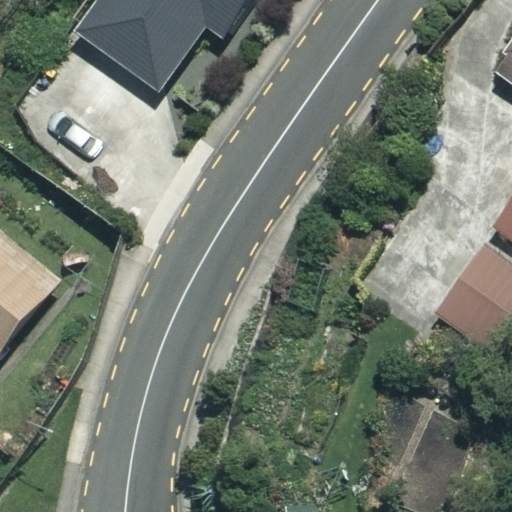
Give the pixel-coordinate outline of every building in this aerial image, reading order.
[(120,0),(91,41),(169,96),(214,33),(233,46),(265,0),(120,0)] [(511,57),(498,77),(511,86),(511,57)] [(511,213),(498,232),(511,242),(511,213)] [(0,370),(67,286),(0,232),(0,370)] [(511,363),(511,262),(491,248),(442,318),(510,366),(511,363)]
